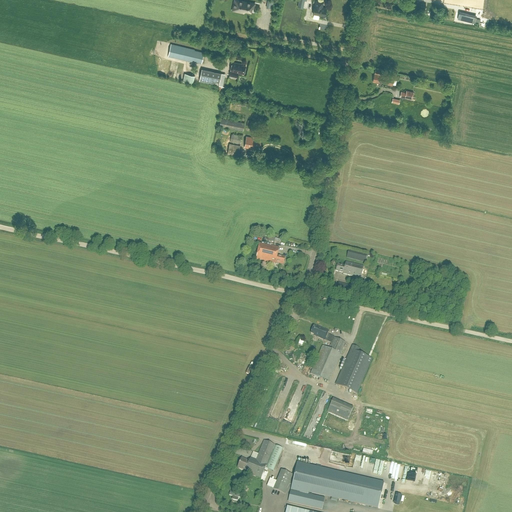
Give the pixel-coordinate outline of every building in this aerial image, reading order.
[(250,11),(251,7),(252,3),(238,0),(234,0),(232,10),(241,12),(244,12),(244,10),(250,11)] [(324,17),(326,8),(322,7),(323,1),(316,0),(315,6),(314,6),(313,13),(319,15),(319,16),(324,17)] [(459,13),(457,19),(475,23),(476,17),(459,13)] [(192,61),(201,63),(204,52),(194,50),(194,49),(175,45),(173,57),(191,61),(192,61)] [(230,71),(229,75),(237,77),(238,72),(244,73),(246,65),(241,64),(241,63),(232,61),(230,71)] [(201,69),(199,81),(219,85),(221,73),(201,69)] [(394,77),(381,74),(381,71),(375,70),(373,81),(379,83),(378,86),(381,86),(381,84),(392,86),(394,77)] [(184,73),(183,81),(193,83),(195,75),(184,73)] [(413,92),(406,90),(406,92),(404,98),(411,99),(413,92)] [(243,131),(244,122),(221,118),(219,126),(243,131)] [(261,140),(260,140),(261,137),(253,136),(253,137),(246,136),(244,147),(254,149),(255,147),(259,148),(261,140)] [(238,155),(238,153),(240,145),(229,143),(227,153),(238,155)] [(277,256),(279,248),(259,244),(256,260),(275,264),(275,263),(283,265),(285,258),(277,256)] [(347,258),(365,262),(366,255),(349,251),(347,258)] [(343,274),(360,278),(361,274),(363,267),(346,262),(344,266),(337,264),(335,271),(343,273),(343,274)] [(338,283),(336,289),(346,292),(348,286),(338,283)] [(329,349),(322,346),(310,374),(329,382),(341,355),(340,354),(345,343),(334,338),(334,337),(327,334),(329,332),(318,327),(317,328),(314,326),(310,333),(314,335),(314,336),(331,344),(329,349)] [(352,346),(336,385),(356,394),(371,359),(357,353),(359,349),(352,346)] [(333,399),(327,411),(348,420),(353,408),(333,399)] [(260,479),(274,446),(263,441),(256,460),(250,458),(249,462),(241,459),(237,468),(245,471),(244,472),(260,479)] [(275,446),(266,469),(273,472),(282,449),(275,446)] [(383,484),(297,464),(288,502),(322,510),(324,499),(307,495),(308,492),(378,508),(383,484)] [(292,475),(281,471),(277,482),(274,489),(284,494),(292,475)] [(267,487),(274,489),(277,482),(270,479),(267,487)]
